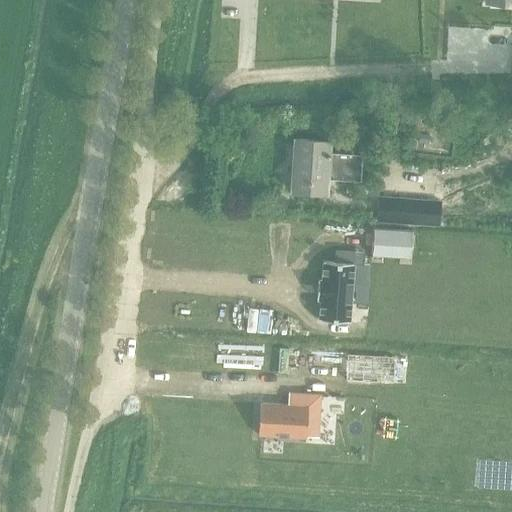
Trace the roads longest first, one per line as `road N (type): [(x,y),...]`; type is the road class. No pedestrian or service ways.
road 1 (tertiary): [(42,511),(125,0)]
road 2 (track): [(0,446),(51,263),(96,173)]
